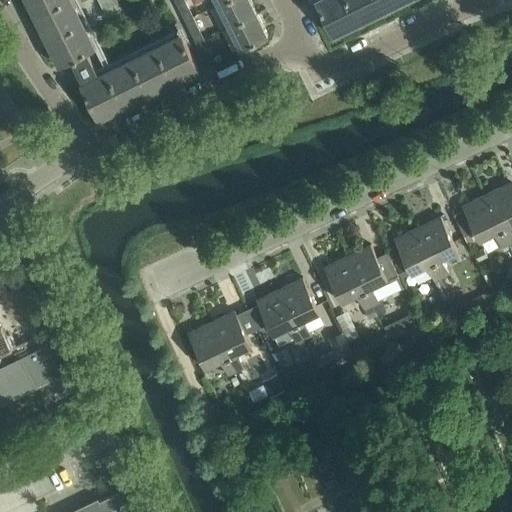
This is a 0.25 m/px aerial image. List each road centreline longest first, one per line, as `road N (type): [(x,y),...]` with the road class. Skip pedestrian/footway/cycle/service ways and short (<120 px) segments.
road 1 (residential): [(160,296),(511,134)]
road 2 (residential): [(89,148),(304,43)]
road 3 (track): [(251,511),(160,296)]
road 4 (residential): [(304,43),(324,82),(494,0)]
road 5 (residential): [(0,20),(89,148)]
